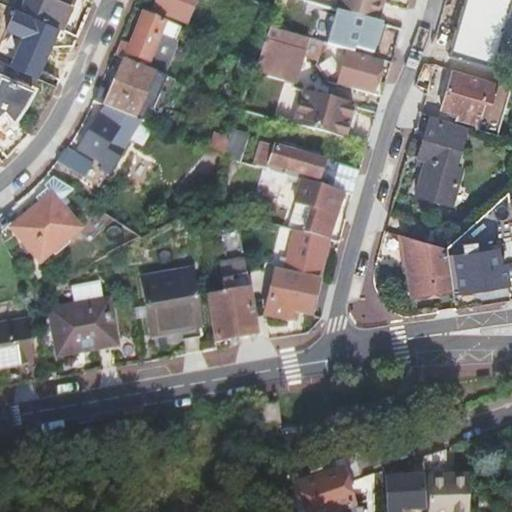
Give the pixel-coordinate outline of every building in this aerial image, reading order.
[(70,0),(82,0),(91,4),(92,0),(29,0),(24,14),(59,29),(70,0)] [(195,0),(157,0),(153,11),(185,24),(195,0)] [(339,0),(336,11),(337,12),(381,25),(382,25),(390,0),(388,0),(339,0)] [(511,0),(463,0),(447,56),(491,69),(510,0),(511,0)] [(0,35),(12,13),(0,6),(0,35)] [(327,45),(338,49),(348,52),(353,53),(354,50),(372,54),(381,25),(337,12),(327,45)] [(163,23),(143,15),(127,56),(146,63),(163,23)] [(267,27),(255,61),(298,74),(308,40),(267,27)] [(327,82),(381,98),(385,85),(375,82),(380,65),(347,55),(348,52),(338,49),(327,82)] [(353,53),(348,52),(347,55),(380,65),(381,62),(353,53)] [(123,60),(103,106),(104,107),(144,124),(164,78),(123,60)] [(255,61),(251,72),(294,85),(293,89),(298,74),(255,61)] [(475,125),(474,130),(496,136),(510,88),(488,81),(487,83),(451,72),(440,109),(452,113),(457,114),(456,119),(475,125)] [(22,140),(28,134),(13,118),(26,100),(31,89),(0,75),(0,151),(6,158),(11,153),(17,147),(22,140)] [(293,126),(343,139),(345,131),(350,114),(353,106),(304,92),(293,126)] [(144,124),(104,107),(98,117),(77,151),(96,162),(102,166),(99,172),(107,176),(129,139),(142,147),(153,128),(144,124)] [(350,114),(345,131),(353,133),(358,116),(350,114)] [(425,162),(423,169),(458,179),(460,169),(453,167),(465,130),(429,118),(416,159),(425,162)] [(227,139),(221,157),(235,161),(243,138),(229,134),(227,139)] [(213,135),(207,151),(221,157),(227,139),(213,135)] [(260,143),(253,166),(283,175),(284,175),(286,170),(317,179),(322,162),(292,153),(291,151),(260,143)] [(416,159),(414,166),(423,169),(425,162),(416,159)] [(333,164),(327,188),(353,195),(359,172),(333,164)] [(458,179),(423,169),(415,195),(450,205),(458,179)] [(284,175),(283,175),(281,181),(300,187),(302,181),(284,175)] [(302,181),(300,187),(294,204),(301,206),(311,209),(306,225),(304,234),(325,240),(333,218),(336,219),(342,199),(340,199),(341,194),(319,186),(319,185),(302,181)] [(511,241),(511,220),(507,192),(445,249),(452,291),(452,293),(506,290),(503,267),(495,267),(493,251),(488,252),(487,247),(511,241)] [(50,195),(10,227),(39,262),(78,230),(50,195)] [(295,222),(306,225),(311,209),(301,206),(295,222)] [(304,234),(295,231),(286,274),(275,272),(264,315),(289,321),(291,311),(312,317),(319,282),(317,281),(323,258),(325,246),(327,240),(325,240),(304,234)] [(225,295),(208,297),(215,342),(255,336),(239,236),(222,238),(226,263),(229,280),(223,280),(224,288),(229,287),(231,294),(225,295)] [(445,249),(400,236),(410,297),(452,291),(445,249)] [(229,280),(226,263),(220,264),(223,280),(229,280)] [(215,265),(203,267),(206,281),(217,279),(215,265)] [(192,272),(143,280),(152,337),(201,329),(192,272)] [(108,299),(49,309),(57,355),(115,345),(108,299)] [(0,369),(31,365),(25,324),(0,327),(0,369)] [(467,511),(468,476),(446,477),(445,452),(426,458),(427,478),(427,511),(467,511)] [(340,470),(298,485),(307,511),(335,511),(353,506),(340,470)] [(421,477),(383,479),(383,511),(399,511),(399,510),(423,509),(421,477)]
